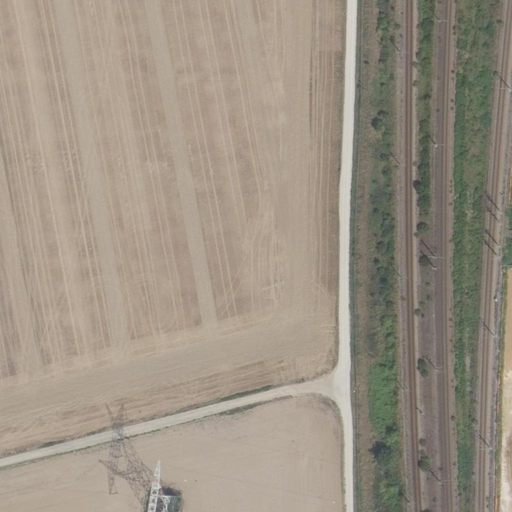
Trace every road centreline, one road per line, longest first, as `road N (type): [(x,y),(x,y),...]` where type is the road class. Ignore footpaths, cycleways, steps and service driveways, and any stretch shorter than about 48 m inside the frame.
road 1 (track): [(351,0),(346,389)]
road 2 (track): [(346,389),(0,468)]
road 3 (track): [(346,389),(351,511)]
